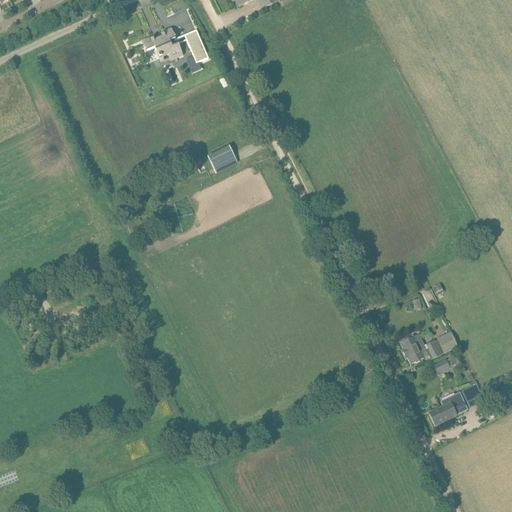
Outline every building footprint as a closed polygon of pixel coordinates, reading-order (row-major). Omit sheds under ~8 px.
[(171,60),(181,56),(177,46),(175,47),(175,46),(174,42),(173,42),(175,41),(171,31),(164,34),(160,36),(162,40),(155,43),(153,39),(150,40),(149,40),(143,43),(147,53),(155,49),(159,60),(169,55),(171,60)] [(208,59),(198,36),(186,41),(196,65),(208,59)] [(229,148),(224,150),(208,158),(216,175),(237,164),(229,148)] [(126,206),(130,215),(138,211),(134,202),(126,206)] [(129,224),(131,226),(138,241),(152,233),(144,217),(129,224)] [(113,280),(104,259),(89,265),(99,286),(113,280)] [(440,285),(433,289),(436,294),(442,291),(440,285)] [(419,301),(412,302),(414,312),(421,310),(419,301)] [(38,312),(35,308),(28,311),(31,316),(38,312)] [(404,344),(401,345),(411,365),(415,363),(416,364),(420,362),(420,361),(430,356),(433,360),(441,356),(436,346),(426,351),(418,336),(415,338),(413,336),(403,341),(404,344)] [(457,348),(452,339),(440,345),(443,350),(440,351),(442,356),(457,348)] [(456,357),(446,362),(450,369),(459,364),(456,357)] [(446,360),(440,363),(444,372),(450,369),(446,362),(446,360)] [(473,387),(461,392),(469,409),(481,404),(473,387)] [(429,415),(435,427),(458,415),(467,410),(459,393),(440,402),(443,408),(429,415)]
